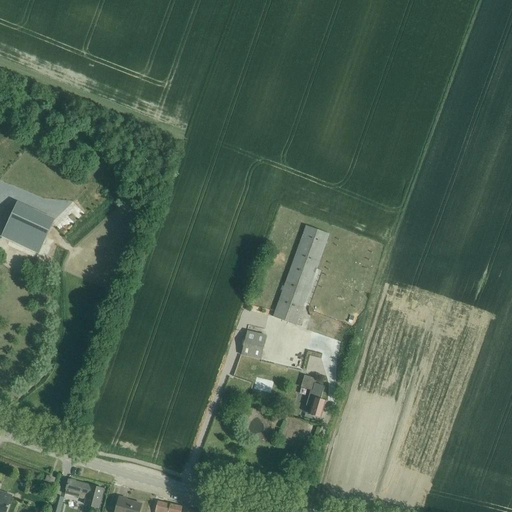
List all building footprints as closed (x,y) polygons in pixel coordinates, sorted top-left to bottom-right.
[(18,202),(16,208),(10,220),(3,235),(39,252),(55,219),(18,202)] [(274,317),(296,325),(328,234),(307,226),(274,317)] [(247,332),(242,355),(261,360),(267,336),(247,332)] [(311,390),(313,391),(316,384),(318,379),(305,376),(302,388),(311,390)] [(255,386),(269,389),(270,384),(256,380),(255,386)] [(311,390),(309,398),(314,400),(309,414),(322,418),(327,402),(321,400),(325,387),(316,384),(313,391),(311,390)] [(65,494),(86,500),(85,505),(98,508),(103,489),(69,480),(65,494)] [(0,511),(6,511),(12,496),(0,491),(0,511)] [(60,511),(64,498),(56,496),(52,511),(60,511)] [(115,511),(139,511),(142,504),(127,500),(127,499),(119,497),(115,511)] [(181,511),(182,507),(158,502),(155,511),(181,511)]
